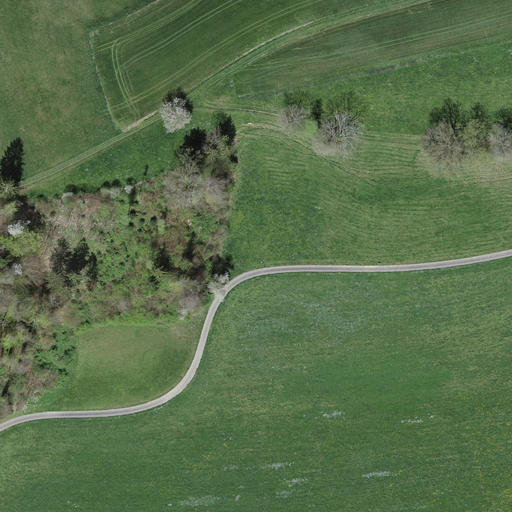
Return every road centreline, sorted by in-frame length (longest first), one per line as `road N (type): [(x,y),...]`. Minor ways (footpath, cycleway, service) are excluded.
road 1 (track): [(0,192),(188,100),(273,42),(402,0)]
road 2 (track): [(511,141),(376,143),(265,111),(188,100)]
